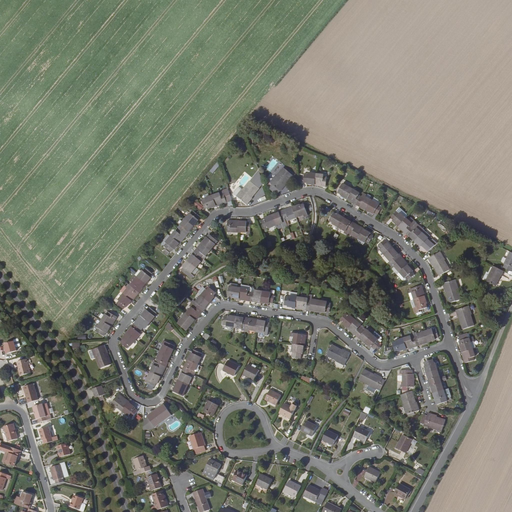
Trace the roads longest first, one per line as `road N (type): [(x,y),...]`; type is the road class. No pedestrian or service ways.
road 1 (residential): [(450,345),(417,257),(320,193),(214,216),(113,343),(131,392),(148,402),(162,395),(188,340),(217,309),(316,321)]
road 2 (tertiary): [(128,511),(83,390),(0,275)]
road 3 (residential): [(450,345),(474,397),(414,511)]
road 4 (residential): [(275,448),(263,417),(241,407),(229,411),(220,434),(224,448),(246,453)]
road 5 (residential): [(51,511),(23,416),(0,407)]
